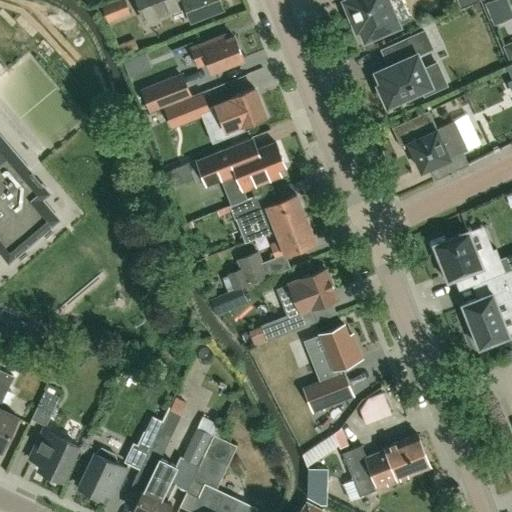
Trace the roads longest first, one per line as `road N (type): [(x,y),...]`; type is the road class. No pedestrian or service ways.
road 1 (tertiary): [(483,511),(365,233)]
road 2 (tertiary): [(365,233),(273,0)]
road 3 (residential): [(511,163),(365,233)]
